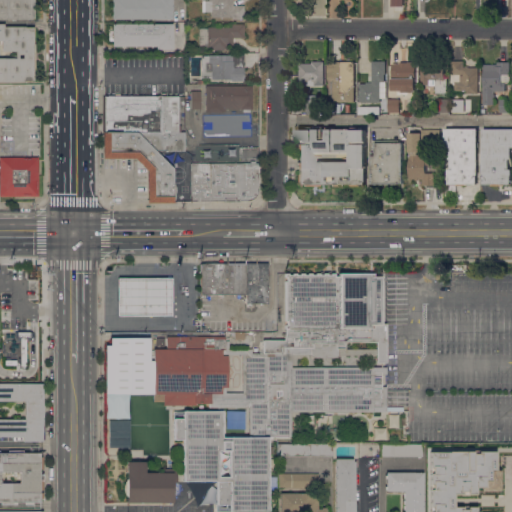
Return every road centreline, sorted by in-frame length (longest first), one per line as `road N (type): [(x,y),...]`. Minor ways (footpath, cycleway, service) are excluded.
road 1 (primary): [(511,230),(277,231)]
road 2 (residential): [(511,27),(278,28)]
road 3 (residential): [(277,231),(277,0)]
road 4 (primary): [(73,511),(74,362)]
road 5 (primary): [(73,231),(73,94)]
road 6 (primary): [(74,362),(73,231)]
